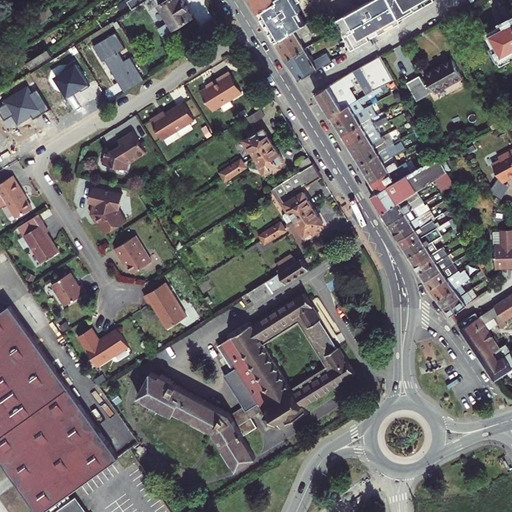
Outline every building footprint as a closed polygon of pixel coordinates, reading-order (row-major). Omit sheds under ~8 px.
[(128,0),(127,1),(133,9),(146,0),(128,0)] [(183,0),(164,0),(159,4),(166,14),(162,16),(166,22),(158,28),(162,33),(193,15),(183,0)] [(251,0),(258,12),(274,2),(277,0),(276,0),(251,0)] [(352,49),(401,21),(400,18),(390,0),(370,0),(337,19),(346,38),(352,49)] [(432,0),(390,0),(400,18),(431,1),(432,0)] [(45,9),(22,23),(27,31),(49,17),(45,9)] [(502,56),(511,51),(511,16),(501,23),(502,25),(489,32),(496,45),(489,49),(496,63),(504,58),(502,56)] [(213,19),(206,23),(199,27),(207,39),(221,31),(213,19)] [(286,59),(306,48),(299,38),(307,33),(303,25),(293,31),(275,42),(286,59)] [(338,42),(344,54),(352,49),(346,38),(338,42)] [(47,48),(28,61),(32,67),(52,55),(47,48)] [(306,48),(286,59),(299,79),(332,61),(327,52),(313,60),(306,48)] [(317,93),(331,115),(355,100),(346,85),(350,83),(349,81),(357,76),(367,94),(372,91),(393,80),(380,56),(347,74),(317,93)] [(425,74),(426,76),(454,61),(452,59),(425,74)] [(426,85),(421,78),(408,85),(414,95),(459,71),(454,61),(426,76),(430,83),(426,85)] [(218,79),(201,90),(213,109),(221,104),(230,98),(242,91),(228,70),(218,78),(218,79)] [(463,77),(459,71),(414,95),(417,100),(434,90),(435,92),(463,77)] [(420,76),(407,83),(408,85),(421,78),(420,76)] [(364,109),(364,108),(361,103),(374,96),(372,91),(367,94),(355,100),(331,115),(337,125),(364,109)] [(230,98),(221,104),(224,110),(233,104),(230,98)] [(160,114),(152,120),(163,139),(165,138),(169,144),(181,136),(177,129),(194,118),(184,102),(166,113),(161,117),(160,114)] [(337,125),(343,135),(369,119),(376,115),(371,105),(364,108),(364,109),(337,125)] [(263,115),(260,108),(247,117),(251,123),(263,115)] [(369,119),(343,135),(349,144),(376,128),(382,124),(376,115),(369,119)] [(497,117),(490,121),(494,127),(501,124),(497,117)] [(349,144),(354,154),(381,137),(376,128),(349,144)] [(248,137),(243,141),(247,148),(250,147),(255,155),(272,144),(263,129),(258,132),(255,129),(247,134),(248,137)] [(106,150),(103,164),(127,169),(129,163),(146,152),(133,132),(118,141),(121,146),(112,152),(106,150)] [(381,137),(354,154),(360,163),(388,146),(393,144),(402,139),(399,132),(383,141),(381,137)] [(388,146),(360,163),(366,173),(392,156),(398,153),(398,152),(404,148),(400,142),(394,146),(393,144),(388,146)] [(282,160),(272,144),(255,155),(260,163),(258,165),(263,173),(269,169),(272,171),(279,166),(277,163),(282,160)] [(511,148),(498,156),(500,159),(492,163),(503,182),(511,177),(511,176),(511,175),(511,148)] [(366,173),(372,182),(398,166),(392,156),(366,173)] [(296,165),(300,171),(312,163),(308,157),(296,165)] [(371,196),(382,213),(410,195),(416,191),(432,181),(446,172),(438,158),(411,172),(404,175),(378,192),(371,196)] [(241,159),(221,172),(223,175),(243,162),(241,159)] [(245,166),(243,162),(223,175),(225,179),(245,166)] [(404,175),(411,172),(405,162),(398,166),(372,182),(378,192),(404,175)] [(307,184),(320,176),(312,163),(300,171),(273,188),(288,211),(283,214),(288,223),(295,218),(313,207),(303,191),(298,195),(294,190),(306,183),(307,184)] [(439,193),(453,184),(446,172),(432,181),(439,193)] [(12,178),(0,185),(0,207),(2,210),(8,206),(16,219),(31,210),(18,190),(19,189),(12,178)] [(509,186),(503,182),(496,178),(488,190),(501,198),(509,186)] [(122,194),(92,188),(89,203),(93,204),(91,211),(106,233),(126,220),(119,210),(122,194)] [(382,213),(389,223),(419,205),(424,202),(419,194),(412,199),(410,195),(382,213)] [(389,223),(394,231),(429,209),(427,205),(421,208),(419,205),(389,223)] [(323,222),(313,207),(295,218),(300,226),(298,228),(303,236),(309,232),(311,234),(319,229),(317,226),(323,222)] [(394,231),(399,239),(432,219),(434,218),(429,209),(394,231)] [(18,228),(24,237),(41,264),(58,253),(46,234),(47,233),(36,216),(18,228)] [(454,217),(449,220),(453,228),(458,225),(454,217)] [(399,239),(404,247),(437,227),(432,219),(399,239)] [(280,222),(260,235),(262,239),(282,226),(280,222)] [(285,230),(282,226),(262,239),(265,242),(285,230)] [(409,256),(432,241),(442,235),(437,227),(404,247),(409,256)] [(511,266),(511,228),(500,229),(500,231),(492,231),(493,244),(494,244),(495,268),(511,266)] [(136,235),(115,248),(121,259),(124,258),(132,272),(152,260),(136,235)] [(438,249),(432,241),(409,256),(414,264),(438,249)] [(420,273),(448,254),(443,246),(438,249),(414,264),(420,273)] [(425,280),(447,266),(453,262),(448,254),(420,273),(425,280)] [(291,255),(278,263),(277,264),(281,271),(295,262),(291,255)] [(281,271),(247,292),(254,304),(273,292),(272,291),(308,268),(302,258),(295,262),(281,271)] [(449,269),(447,266),(425,280),(431,288),(458,271),(454,266),(449,269)] [(463,267),(458,271),(431,288),(438,299),(461,284),(466,280),(470,278),(463,267)] [(70,274),(51,286),(65,307),(86,294),(81,286),(79,288),(70,274)] [(165,282),(144,295),(149,303),(151,302),(167,328),(186,316),(165,282)] [(438,299),(444,306),(467,292),(461,284),(438,299)] [(450,315),(479,295),(473,287),(467,292),(444,306),(450,315)] [(250,324),(221,343),(221,344),(225,350),(227,354),(235,366),(258,402),(263,409),(266,413),(265,415),(264,415),(263,416),(263,417),(264,418),(265,417),(269,422),(269,423),(268,424),(269,425),(270,425),(271,424),(272,423),(276,422),(277,424),(278,423),(281,427),(305,411),(303,406),(355,373),(347,360),(337,346),(336,347),(336,346),(319,320),(320,319),(309,300),(304,293),(251,326),(250,324)] [(511,294),(481,315),(486,322),(495,317),(499,323),(511,314),(511,294)] [(0,312),(0,456),(39,511),(41,511),(71,490),(118,456),(10,305),(0,312)] [(494,351),(500,348),(484,323),(479,316),(476,312),(458,323),(482,359),(494,351)] [(91,329),(78,337),(98,367),(128,347),(117,330),(99,341),(91,329)] [(511,368),(511,351),(507,343),(500,348),(494,351),(482,359),(495,379),(511,368)] [(242,413),(239,408),(231,413),(173,383),(173,381),(160,374),(159,375),(151,371),(138,396),(144,399),(146,397),(168,408),(167,410),(173,414),(176,408),(183,412),(182,414),(193,419),(194,418),(208,425),(207,428),(213,430),(221,443),(219,445),(223,450),(224,449),(233,463),(232,464),(236,470),(255,458),(241,437),(256,427),(250,417),(263,409),(258,402),(235,366),(227,354),(224,356),(232,369),(223,375),(243,406),(246,410),(242,413)] [(86,511),(76,497),(54,511),(86,511)]
